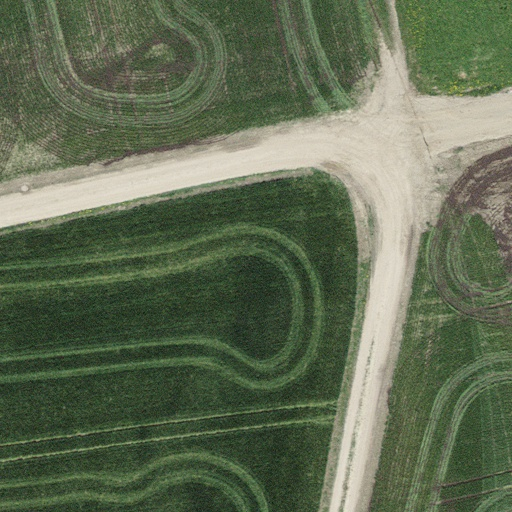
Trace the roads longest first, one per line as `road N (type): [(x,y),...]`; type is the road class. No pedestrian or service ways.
road 1 (track): [(0,210),(308,142),(369,145),(389,174),(395,217),(344,511)]
road 2 (track): [(369,145),(511,114)]
